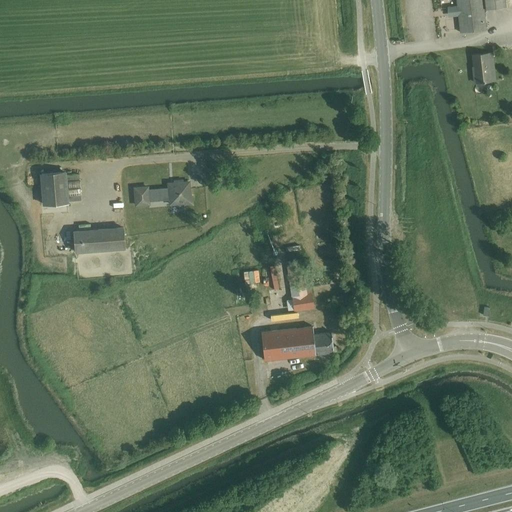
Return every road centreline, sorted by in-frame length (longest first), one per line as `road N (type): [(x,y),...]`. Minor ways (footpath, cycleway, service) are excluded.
road 1 (secondary): [(83,511),(410,354)]
road 2 (tertiary): [(410,354),(386,269),(375,0)]
